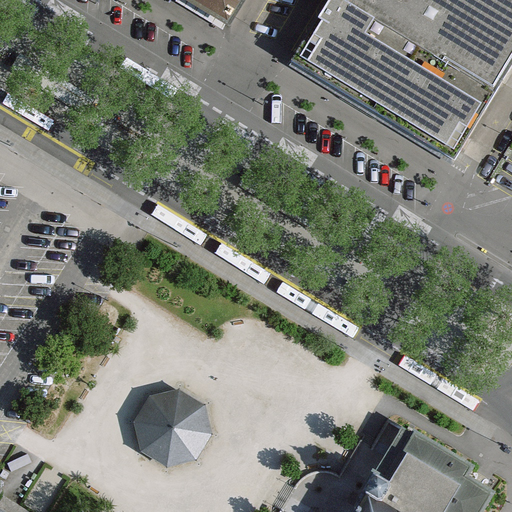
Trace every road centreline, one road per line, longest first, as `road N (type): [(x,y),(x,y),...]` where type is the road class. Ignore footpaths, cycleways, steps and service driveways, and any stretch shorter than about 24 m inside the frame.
road 1 (residential): [(427,239),(34,0)]
road 2 (residential): [(0,98),(379,327)]
road 3 (residential): [(379,327),(490,395)]
